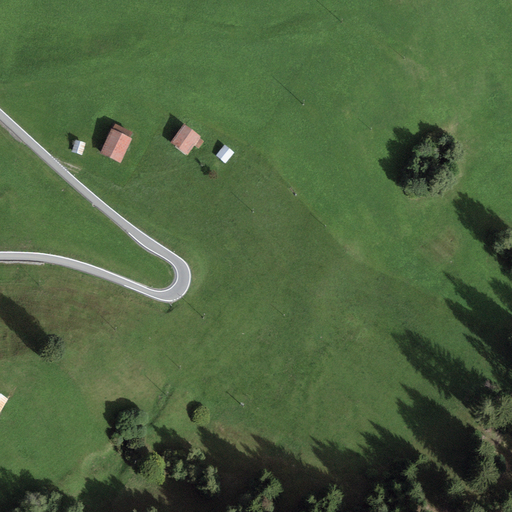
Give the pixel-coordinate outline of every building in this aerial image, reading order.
[(113,130),(112,129),(100,153),(121,163),(133,138),(131,137),(133,132),(116,124),(113,130)] [(206,140),(184,124),(172,142),(188,154),(195,145),(199,149),(206,140)] [(86,143),(76,140),(72,152),(83,155),(86,143)] [(225,145),(216,155),(226,163),(235,153),(225,145)] [(0,412),(9,399),(0,393),(0,412)]
